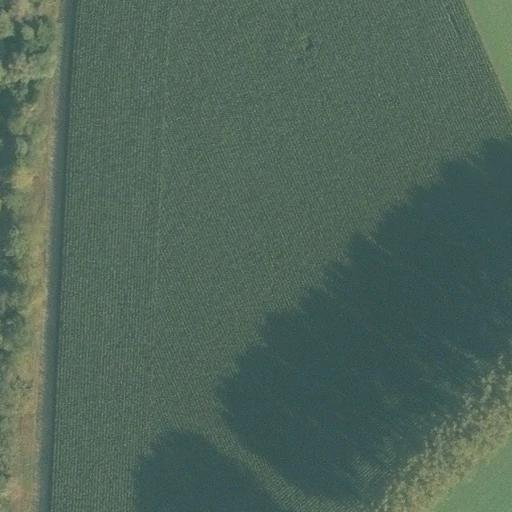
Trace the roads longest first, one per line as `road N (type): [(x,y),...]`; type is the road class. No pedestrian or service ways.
road 1 (track): [(42,511),(67,0)]
road 2 (track): [(511,421),(404,511)]
